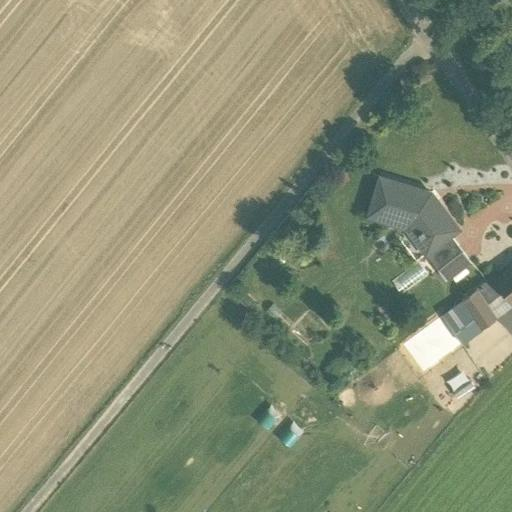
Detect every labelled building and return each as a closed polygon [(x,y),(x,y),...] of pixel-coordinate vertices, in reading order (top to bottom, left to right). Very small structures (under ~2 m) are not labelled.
[(431,193),(382,177),(372,210),(411,223),(431,249),(432,250),(451,235),(459,229),(431,193)] [(451,235),(432,250),(431,249),(426,253),(438,269),(463,250),(451,235)] [(463,250),(438,269),(446,281),(471,262),(463,250)] [(511,266),(497,278),(496,279),(503,289),(511,300),(511,266)] [(495,276),(486,283),(495,294),(503,289),(496,279),(497,278),(495,276)] [(486,283),(462,301),(463,302),(482,328),(497,317),(485,302),(495,294),(486,283)] [(495,294),(485,302),(497,317),(511,306),(511,300),(503,289),(495,294)] [(463,302),(443,317),(463,343),(482,328),(463,302)]
